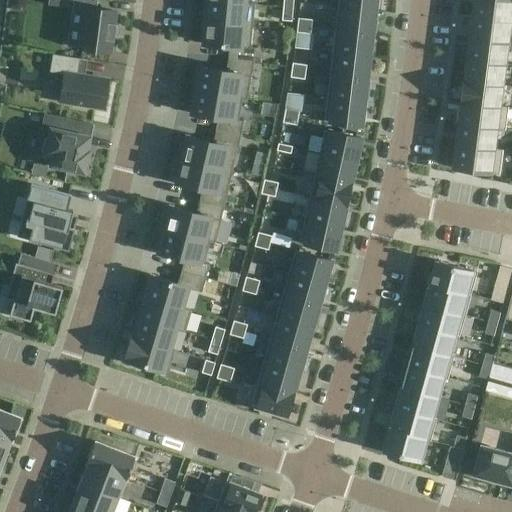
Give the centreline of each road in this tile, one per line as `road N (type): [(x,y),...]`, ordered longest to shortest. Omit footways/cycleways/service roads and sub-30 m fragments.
road 1 (residential): [(155,0),(138,118),(58,389)]
road 2 (residential): [(390,205),(313,473)]
road 3 (residential): [(58,389),(313,473)]
road 4 (residential): [(420,0),(390,205)]
road 5 (residential): [(58,389),(14,511)]
road 6 (residential): [(511,229),(390,205)]
